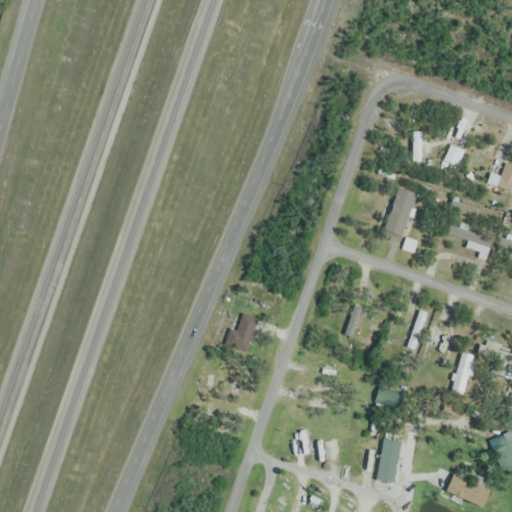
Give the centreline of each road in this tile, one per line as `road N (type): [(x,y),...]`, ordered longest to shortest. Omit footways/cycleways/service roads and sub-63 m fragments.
road 1 (residential): [(227,511),(371,102),(384,85),(404,83),(511,120)]
road 2 (trunk): [(114,511),(299,79),(325,0)]
road 3 (trunk): [(36,511),(211,0)]
road 4 (trunk): [(148,0),(0,430)]
road 5 (residential): [(511,312),(321,245)]
